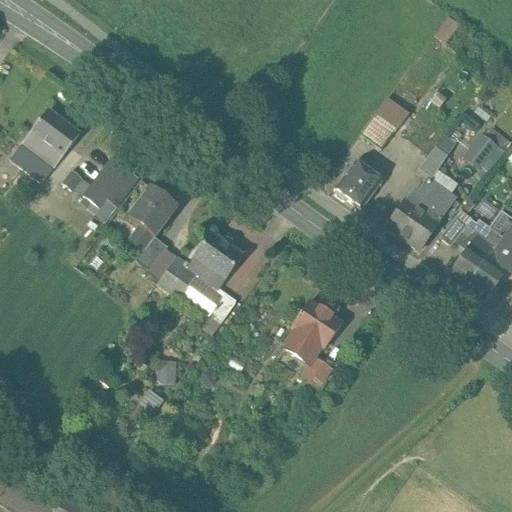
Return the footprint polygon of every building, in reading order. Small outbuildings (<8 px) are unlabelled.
[(447,19),(434,37),(445,45),(458,27),(447,19)] [(47,113),(29,137),(60,161),(78,136),(47,113)] [(396,132),(375,116),(360,136),(381,152),(396,132)] [(497,147),(481,135),(463,158),(478,170),(497,147)] [(60,161),(29,137),(21,147),(52,171),(60,161)] [(435,147),(418,169),(430,179),(438,169),(439,170),(441,166),(440,165),(446,156),(435,147)] [(111,161),(82,200),(98,212),(105,202),(115,209),(136,181),(111,161)] [(361,168),(355,163),(334,190),(335,191),(335,195),(343,201),(347,200),(361,210),(381,183),(376,179),(381,174),(365,162),(361,168)] [(80,181),(71,174),(61,186),(70,194),(80,181)] [(178,210),(151,189),(128,220),(138,228),(152,239),(155,240),(178,210)] [(443,212),(415,193),(408,203),(406,202),(388,227),(419,249),(437,224),(435,223),(443,212)] [(511,221),(500,213),(488,230),(498,237),(497,238),(500,240),(500,239),(501,239),(511,223),(511,221)] [(455,218),(439,239),(450,248),(453,243),(466,227),(455,218)] [(495,248),(467,286),(468,287),(485,300),(509,266),(511,262),(511,223),(501,239),(500,239),(500,240),(494,247),(495,248)] [(494,247),(466,227),(453,243),(465,252),(450,274),(467,286),(495,248),(494,247)] [(127,243),(126,245),(140,255),(152,239),(138,228),(127,243)] [(242,259),(210,235),(187,266),(179,276),(191,285),(196,278),(216,293),(242,259)] [(140,255),(126,245),(127,243),(126,242),(119,251),(134,263),(140,255)] [(176,258),(157,284),(172,296),(174,293),(177,289),(172,285),(179,276),(187,266),(176,258)] [(207,318),(222,297),(216,293),(196,278),(191,285),(179,276),(172,285),(177,289),(174,293),(207,318)] [(235,306),(222,297),(207,318),(220,327),(235,306)] [(341,324),(308,302),(291,328),(295,331),(283,348),(308,365),(309,365),(313,358),(320,348),(323,350),(341,324)] [(220,327),(207,318),(202,327),(215,335),(220,327)] [(332,370),(313,358),(309,365),(308,365),(300,377),(319,390),(332,370)] [(160,385),(177,386),(178,362),(161,362),(160,385)] [(89,511),(63,496),(52,511),(89,511)]
